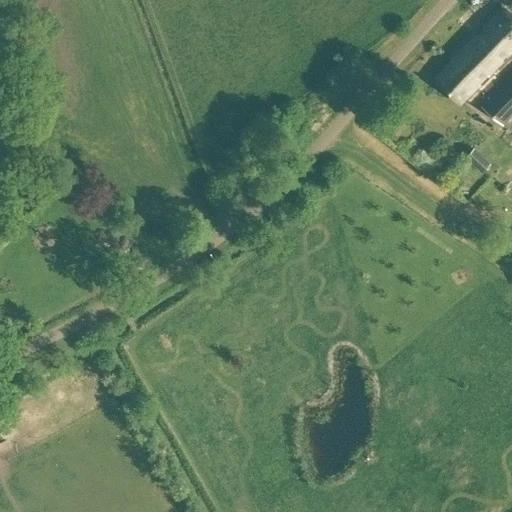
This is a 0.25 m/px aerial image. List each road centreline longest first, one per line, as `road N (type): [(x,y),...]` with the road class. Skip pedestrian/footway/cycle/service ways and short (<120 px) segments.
road 1 (residential): [(0,359),(116,302),(244,218),(449,0)]
road 2 (track): [(511,257),(335,129)]
